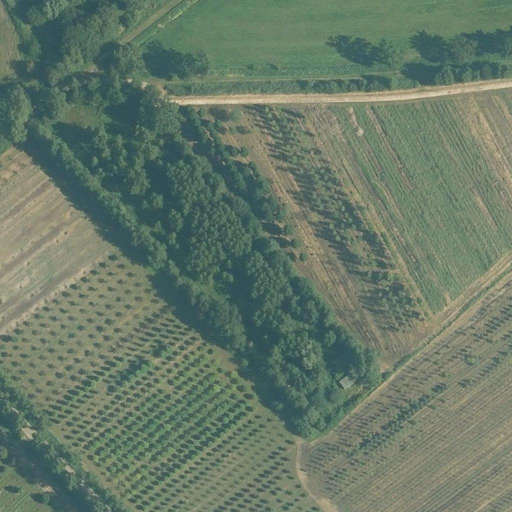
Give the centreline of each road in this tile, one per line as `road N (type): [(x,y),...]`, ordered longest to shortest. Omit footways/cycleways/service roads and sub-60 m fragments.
road 1 (track): [(80,74),(122,84),(384,80),(511,65)]
road 2 (unclassified): [(107,511),(0,399)]
road 3 (track): [(80,74),(177,0)]
